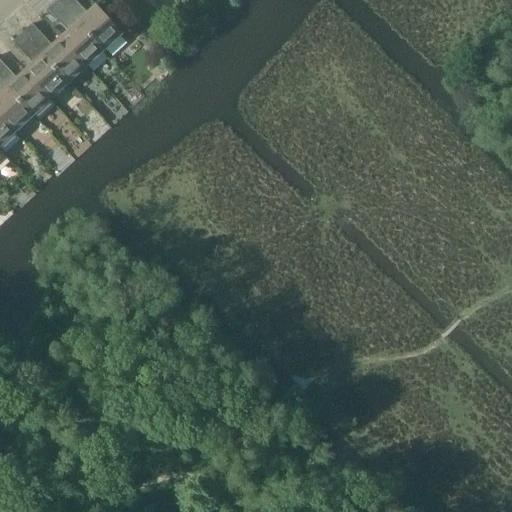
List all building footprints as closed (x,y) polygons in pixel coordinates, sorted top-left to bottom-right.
[(75,0),(59,0),(58,1),(104,52),(123,35),(97,6),(88,14),(75,0)] [(104,52),(58,1),(48,10),(68,32),(61,39),(87,68),(104,52)] [(87,68),(61,39),(53,46),(32,24),(23,33),(69,84),(87,68)] [(69,84),(23,33),(13,42),(33,64),(25,72),(51,100),(66,87),(69,84)] [(51,100),(25,72),(17,79),(0,60),(0,79),(34,117),(51,100)] [(34,117),(0,79),(0,115),(16,133),(34,117)] [(69,84),(66,87),(77,100),(81,97),(69,84)] [(0,147),(16,133),(0,115),(0,147)]
